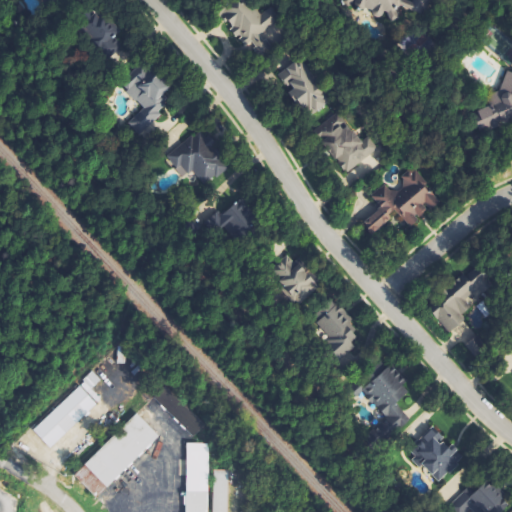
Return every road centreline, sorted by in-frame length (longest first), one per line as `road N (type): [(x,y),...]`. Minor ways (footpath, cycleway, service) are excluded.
road 1 (tertiary): [(146,0),(243,115),(330,245),(511,438)]
road 2 (residential): [(511,195),(375,295)]
